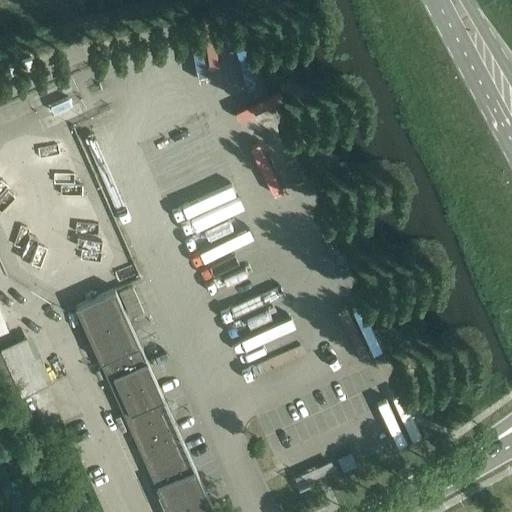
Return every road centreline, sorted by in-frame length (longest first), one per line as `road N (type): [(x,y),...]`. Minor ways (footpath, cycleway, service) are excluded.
road 1 (primary): [(432,0),(511,148)]
road 2 (tertiary): [(511,418),(375,511)]
road 3 (tertiary): [(398,511),(511,447)]
